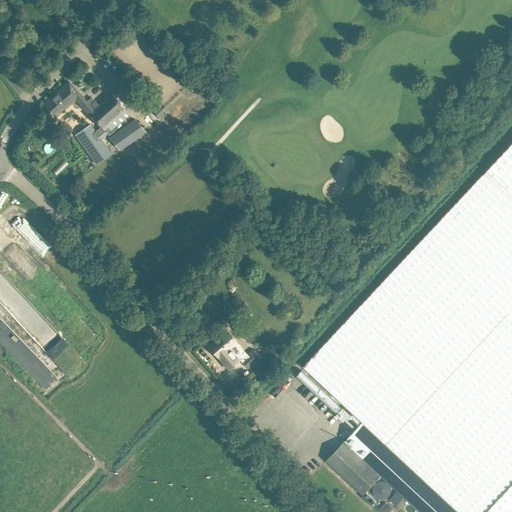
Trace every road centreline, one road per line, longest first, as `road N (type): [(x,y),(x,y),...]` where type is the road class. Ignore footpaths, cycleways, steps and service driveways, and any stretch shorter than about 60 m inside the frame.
road 1 (unclassified): [(318,511),(0,168)]
road 2 (unclassified): [(25,104),(122,0)]
